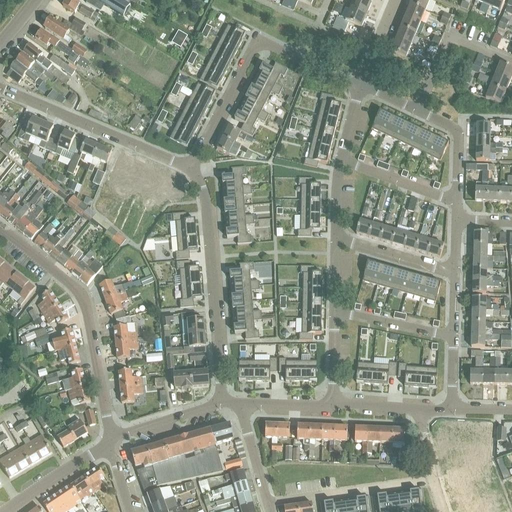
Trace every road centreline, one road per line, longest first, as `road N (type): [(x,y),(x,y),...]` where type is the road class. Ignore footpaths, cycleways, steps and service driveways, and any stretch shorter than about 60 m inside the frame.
road 1 (residential): [(111,441),(80,295),(0,228)]
road 2 (residential): [(189,167),(258,45),(360,85)]
road 3 (residential): [(222,403),(206,200),(189,167)]
road 4 (residential): [(189,167),(0,87)]
road 5 (residential): [(269,504),(435,480)]
road 6 (residential): [(418,110),(448,41),(511,62)]
road 7 (residential): [(6,511),(111,441)]
road 8 (residential): [(456,201),(340,161)]
road 9 (residential): [(455,270),(336,243)]
road 10 (residential): [(453,336),(335,313)]
